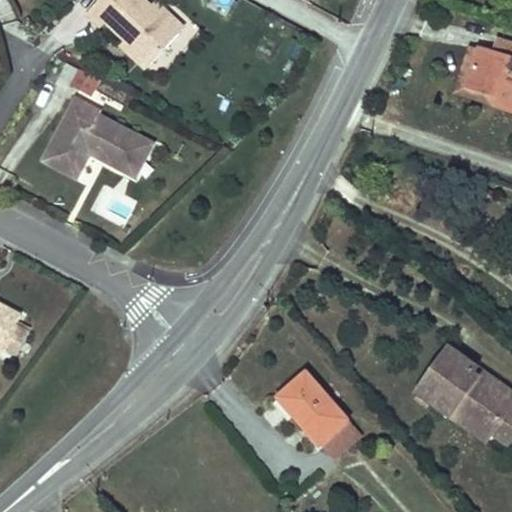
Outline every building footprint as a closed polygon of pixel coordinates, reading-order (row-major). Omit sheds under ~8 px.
[(181,32),(153,6),(146,0),(100,0),(87,14),(101,27),(105,23),(127,42),(151,65),(181,32)] [(186,27),(158,1),(153,6),(181,32),(186,27)] [(511,60),(511,43),(498,39),(493,55),(511,60)] [(151,65),(127,42),(122,47),(147,70),(151,65)] [(468,87),(480,53),(470,50),(456,93),(497,107),(501,94),(490,90),(489,94),(468,87)] [(511,111),(511,60),(493,55),(480,50),(480,53),(468,87),(489,94),(490,90),(501,94),(497,107),(511,111)] [(95,79),(79,71),(72,86),(91,96),(99,81),(95,79)] [(121,83),(99,72),(95,79),(99,81),(117,91),(121,83)] [(129,98),(133,90),(121,83),(117,91),(129,98)] [(142,138),(100,115),(102,112),(76,98),(42,163),(78,182),(91,157),(99,161),(101,158),(107,161),(105,164),(123,174),(142,138)] [(136,181),(155,145),(142,138),(123,174),(136,181)] [(494,201),(496,194),(487,191),(484,198),(494,201)] [(21,350),(30,333),(17,326),(18,323),(22,316),(0,304),(0,354),(1,355),(5,349),(8,343),(21,350)] [(32,330),(18,323),(17,326),(30,333),(32,330)] [(18,356),(21,350),(8,343),(5,349),(18,356)] [(511,405),(511,403),(472,375),(477,369),(449,349),(417,393),(420,395),(417,399),(427,406),(430,402),(451,418),(456,411),(490,436),(492,434),(511,406),(511,405)] [(511,394),(477,369),(472,375),(511,403),(511,394)] [(348,421),(307,374),(280,398),(320,445),(348,421)] [(508,446),(511,439),(511,406),(492,434),(508,446)] [(490,436),(456,411),(451,418),(486,442),(490,436)]
